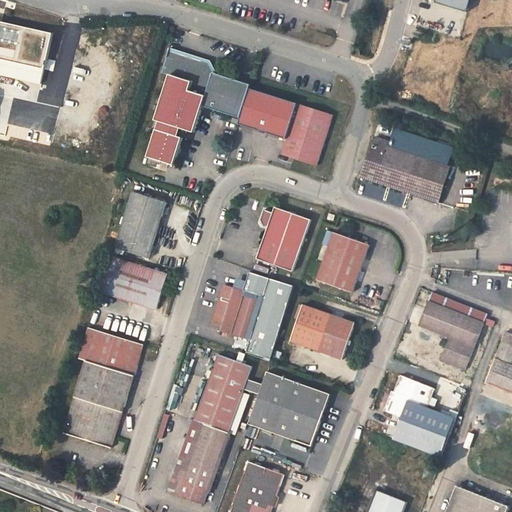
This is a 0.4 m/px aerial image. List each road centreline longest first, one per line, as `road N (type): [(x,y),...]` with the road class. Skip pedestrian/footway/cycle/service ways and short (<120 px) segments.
road 1 (residential): [(332,194),(269,175),(239,177),(218,197),(110,511)]
road 2 (residential): [(316,511),(415,260),(415,240),(401,220),(332,194)]
road 3 (residential): [(101,0),(169,12),(346,66),(359,88)]
road 4 (unknown): [(415,260),(487,258),(503,234),(509,195)]
